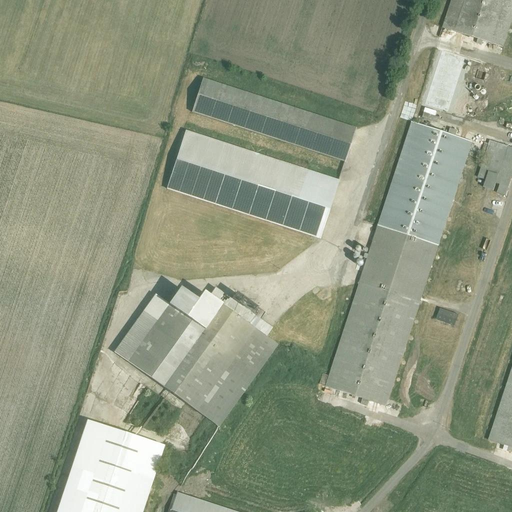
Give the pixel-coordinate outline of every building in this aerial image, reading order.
[(511,0),(452,0),(443,29),(502,48),(511,15),(511,0)] [(356,133),(205,82),(195,114),(346,164),(356,133)] [(473,145),(412,125),(327,386),(388,406),(473,145)] [(341,181),(187,133),(169,192),(322,240),(341,181)] [(499,193),(508,197),(511,185),(511,147),(490,141),(478,179),(488,182),(485,189),(496,192),(498,188),(500,189),(499,193)] [(155,296),(113,354),(218,430),(277,348),(267,340),(273,331),(258,320),(264,313),(235,292),(231,298),(219,290),(209,304),(201,299),(196,306),(178,293),(169,306),(155,296)] [(440,310),(436,322),(457,329),(461,317),(440,310)] [(511,368),(488,441),(511,448),(511,368)] [(143,511),(165,449),(87,423),(57,511),(143,511)] [(232,511),(180,495),(174,511),(232,511)]
